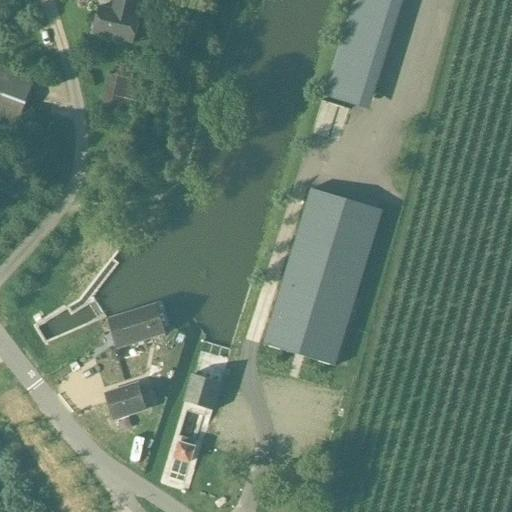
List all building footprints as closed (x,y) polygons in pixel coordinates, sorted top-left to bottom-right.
[(94,34),(131,42),(137,16),(134,15),(137,3),(125,0),(116,0),(114,11),(100,7),(94,34)] [(369,110),(398,0),(350,0),(324,99),(369,110)] [(0,124),(16,130),(36,78),(0,65),(0,124)] [(140,82),(131,80),(134,72),(124,70),(122,78),(109,75),(102,109),(133,116),(140,82)] [(335,366),(383,211),(312,190),(265,342),(335,366)] [(166,335),(157,305),(108,320),(118,350),(166,335)] [(54,346),(67,338),(55,318),(42,326),(54,346)] [(307,425),(314,400),(278,389),(288,357),(283,355),(257,445),(280,452),(290,420),(307,425)] [(192,375),(183,403),(185,403),(185,402),(201,407),(213,410),(212,411),(213,412),(222,384),(210,381),(192,375)] [(146,410),(145,404),(156,401),(152,388),(140,391),(139,386),(106,396),(114,420),(146,410)] [(177,451),(175,459),(182,461),(190,463),(194,449),(179,444),(177,451)] [(195,465),(170,460),(165,484),(190,489),(195,465)]
